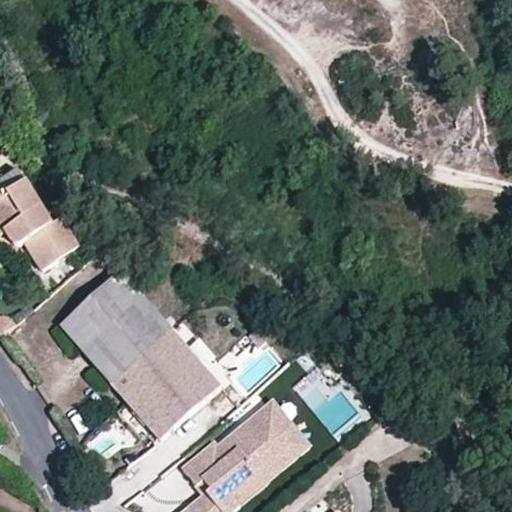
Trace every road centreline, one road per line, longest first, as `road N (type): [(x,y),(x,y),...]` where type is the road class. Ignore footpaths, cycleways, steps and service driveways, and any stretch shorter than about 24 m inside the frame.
road 1 (track): [(244,0),(294,44),(345,123),(386,155),(511,186)]
road 2 (residential): [(71,511),(0,374)]
road 3 (unknown): [(65,496),(158,484),(210,511)]
